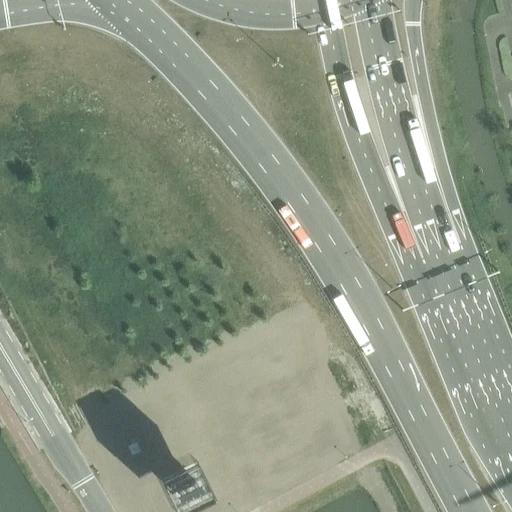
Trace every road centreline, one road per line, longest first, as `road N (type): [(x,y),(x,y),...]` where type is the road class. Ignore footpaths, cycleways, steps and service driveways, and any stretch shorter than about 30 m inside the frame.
road 1 (primary): [(133,18),(208,91),(297,203),(468,511)]
road 2 (primary): [(433,254),(409,197),(365,152),(325,9)]
road 3 (primary): [(433,254),(368,0)]
road 4 (primary): [(433,254),(413,0)]
road 5 (primary): [(511,440),(433,254)]
road 6 (tertiary): [(81,483),(0,349)]
road 7 (primary): [(202,0),(264,14),(325,9)]
